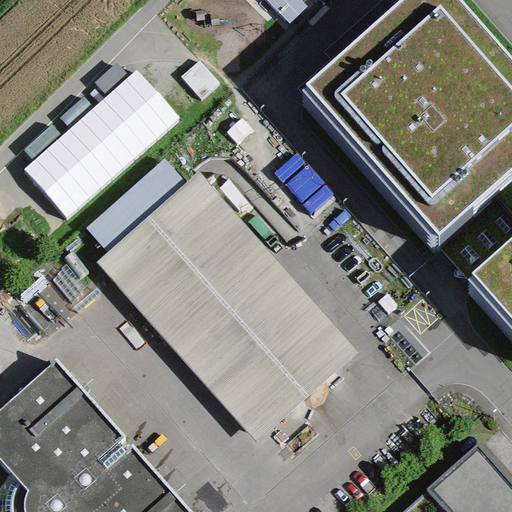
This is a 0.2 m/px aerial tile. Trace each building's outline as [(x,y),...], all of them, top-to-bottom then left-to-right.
[(511,69),(448,0),(422,0),(311,102),(452,256),(511,201),(511,69)] [(98,267),(257,448),(362,356),(202,174),(187,186),(166,162),(87,231),(109,257),(98,267)] [(511,250),(462,294),(511,350),(511,250)] [(187,511),(53,364),(0,412),(0,466),(11,479),(6,486),(0,498),(0,511),(187,511)] [(511,511),(511,487),(480,453),(415,511),(511,511)]
